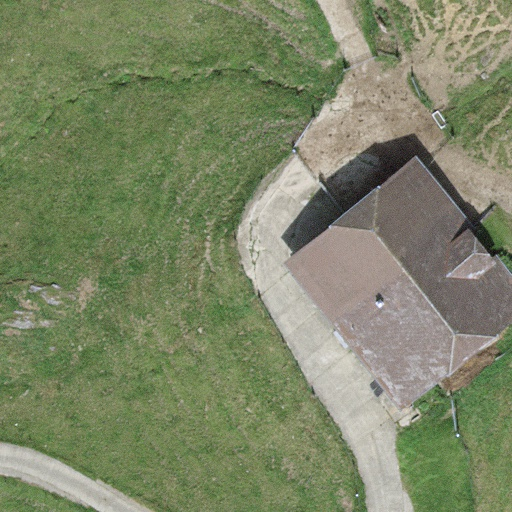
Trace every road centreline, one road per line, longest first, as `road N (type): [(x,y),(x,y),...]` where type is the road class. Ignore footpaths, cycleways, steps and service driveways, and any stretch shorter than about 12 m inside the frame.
road 1 (track): [(370,102),(273,213),(266,253),(276,287),(367,435),(386,511)]
road 2 (track): [(0,459),(41,470),(121,511)]
